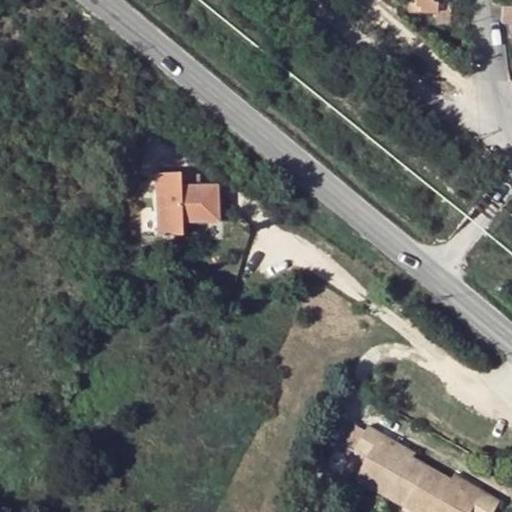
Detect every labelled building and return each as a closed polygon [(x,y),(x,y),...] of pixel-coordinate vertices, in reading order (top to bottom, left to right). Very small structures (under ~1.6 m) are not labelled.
[(408,0),(408,12),(437,13),(437,4),(433,4),(433,0),(408,0)] [(168,163),(143,163),(143,225),(168,225),(168,213),(206,213),(205,175),(169,175),(168,163)] [(181,225),(181,235),(217,236),(217,225),(181,225)] [(450,480),(412,458),(378,438),(381,434),(368,427),(354,451),(367,458),(355,478),(413,511),(492,511),(498,503),(490,498),(482,493),(479,497),(450,480)] [(378,438),(412,458),(414,453),(381,434),(378,438)] [(481,449),(480,452),(489,458),(489,454),(481,449)] [(489,458),(480,452),(476,458),(487,465),(490,461),(489,458)] [(479,497),(482,493),(453,476),(450,480),(479,497)]
